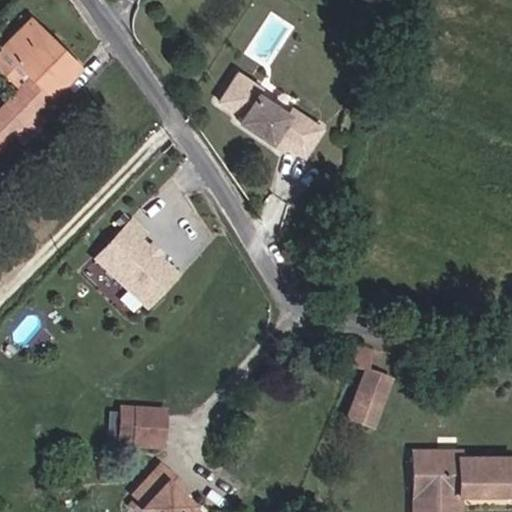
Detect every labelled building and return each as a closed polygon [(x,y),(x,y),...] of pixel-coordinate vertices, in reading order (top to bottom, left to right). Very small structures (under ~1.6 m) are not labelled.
[(56,90),(82,61),(37,14),(9,42),(37,70),(56,90)] [(38,108),(56,90),(37,70),(18,88),(38,108)] [(264,87),(242,71),(226,94),(248,110),(245,115),(277,137),(281,132),(294,141),(309,152),(325,129),(297,109),(293,114),(261,92),(264,87)] [(28,136),(47,116),(38,108),(18,88),(0,106),(0,147),(19,128),(28,136)] [(294,141),(281,132),(277,137),(290,146),(294,141)] [(101,264),(147,311),(176,278),(158,261),(148,252),(142,246),(148,239),(135,227),(101,264)] [(158,261),(162,256),(152,247),(148,252),(158,261)] [(336,368),(352,371),(356,350),(340,347),(336,368)] [(356,350),(352,371),(368,374),(372,352),(356,350)] [(373,430),(391,383),(368,374),(350,421),(373,430)] [(172,409),(124,406),(123,448),(173,450),(172,409)] [(511,496),(511,461),(461,462),(460,454),(415,455),(416,499),(461,498),(511,496)] [(198,511),(186,502),(170,490),(175,483),(161,473),(137,505),(145,511),(198,511)] [(170,490),(186,502),(191,495),(175,483),(170,490)] [(461,511),(461,498),(416,499),(416,511),(461,511)]
